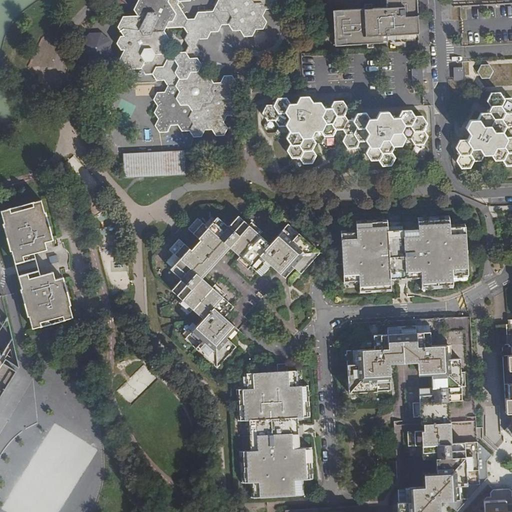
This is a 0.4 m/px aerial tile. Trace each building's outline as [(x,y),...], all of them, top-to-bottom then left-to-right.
[(139,0),(134,9),(138,15),(123,16),(118,26),(124,35),(122,35),(118,41),(121,48),(125,48),(119,58),(127,68),(142,68),(146,74),(153,73),(157,80),(165,79),(169,85),(166,91),(159,91),(155,99),(159,105),(155,112),(159,118),(156,125),(160,131),(167,131),(171,124),(178,124),(182,131),(190,130),(194,136),(201,136),(204,129),(212,129),(216,135),(223,135),(227,127),(223,121),(227,115),(233,114),(237,107),(233,101),(237,95),(232,89),(236,82),(231,76),(225,76),(221,83),(213,83),(209,77),(203,77),(198,70),(201,65),(197,58),(201,51),(197,45),(200,39),(207,39),(211,32),(218,32),(222,25),(230,25),(233,31),(241,31),(245,37),(252,36),(255,30),(262,30),(266,23),(262,16),(266,10),(273,9),(276,2),(274,0),(219,0),(213,12),(199,13),(195,19),(188,19),(178,5),(180,2),(190,1),(190,0),(139,0)] [(344,9),(335,10),(335,15),(337,40),(337,45),(346,45),(393,42),(419,41),(418,28),(417,11),(416,0),(385,0),(386,7),(364,8),(344,9)] [(111,51),(110,40),(102,32),(90,32),(82,41),(83,53),(92,60),(103,60),(111,51)] [(413,81),(423,81),(422,67),(413,67),(413,81)] [(460,140),(456,147),(460,154),(457,160),(461,167),(469,166),(472,160),(480,159),(483,153),(490,152),(495,159),(502,158),(506,165),(511,164),(511,138),(505,139),(501,132),(505,125),(511,125),(511,112),(511,111),(511,100),(511,99),(503,99),(499,93),(492,93),(488,100),(492,106),(489,113),(481,113),(478,120),(470,120),(467,127),(471,133),(467,140),(460,140)] [(267,107),(263,114),(268,119),(276,119),(280,124),(287,124),(292,131),(288,137),(294,143),(290,151),(294,156),(302,155),(305,161),(314,161),(317,155),(313,149),(316,142),(311,135),(315,129),(322,129),(326,135),(334,135),(337,128),(345,128),(348,134),(344,141),(347,147),(344,154),(348,160),(357,159),(360,153),(369,153),(373,159),(381,159),(385,167),(393,166),(397,158),(403,157),(406,151),(412,151),(416,157),(425,157),(430,150),(425,143),(429,137),(424,130),(428,124),(424,117),(416,117),(412,111),(404,111),(400,118),(393,118),(389,112),(381,113),(378,119),(372,119),(368,114),(360,114),(356,121),(349,121),(344,115),(348,107),(345,102),(337,102),(334,108),(324,109),(321,103),(313,103),(309,97),(301,98),(297,105),(290,105),(286,99),(278,99),(274,106),(267,107)] [(121,153),(123,178),(128,179),(186,176),(184,149),(121,153)] [(38,199),(0,209),(0,211),(3,223),(1,223),(7,249),(10,248),(13,262),(16,275),(20,288),(17,289),(24,315),(26,315),(30,328),(69,318),(66,305),(68,305),(61,277),(53,279),(51,272),(40,275),(39,269),(35,257),(34,251),(45,248),(43,241),(51,239),(45,212),(42,212),(38,199)] [(301,273),(320,252),(288,224),(271,243),(239,215),(229,226),(218,216),(208,227),(198,218),(183,234),(170,249),(180,258),(171,269),(182,279),(172,290),(204,318),(185,339),(217,367),(236,346),(226,337),(236,326),(224,316),(228,312),(233,306),(206,281),(202,278),(216,262),(230,247),(234,250),(261,275),(271,265),(282,275),(287,269),(291,265),(297,271),(301,273)] [(359,224),(341,226),(343,265),(344,274),(344,282),(362,281),(362,287),(394,285),(394,279),(402,278),(424,277),(424,283),(457,281),(457,277),(468,276),(468,272),(468,270),(465,219),(454,219),(454,215),(420,217),(421,226),(391,228),(390,219),(359,220),(359,224)] [(5,366),(7,363),(19,370),(17,360),(12,339),(7,318),(0,329),(0,299),(2,297),(0,297),(0,400),(17,374),(5,366)] [(467,498),(487,477),(478,470),(486,461),(491,455),(477,441),(451,443),(450,417),(449,401),(462,400),(460,358),(447,359),(446,345),(431,346),(430,331),(416,332),(416,325),(387,327),(388,334),(374,335),(374,349),(347,350),(349,392),(392,389),(390,363),(417,361),(418,370),(423,375),(431,374),(432,387),(419,388),(420,402),(412,403),(413,417),(424,417),(424,419),(425,430),(414,431),(407,431),(408,446),(422,445),(422,459),(436,458),(437,472),(423,473),(424,486),(409,487),(410,501),(397,502),(397,511),(437,511),(440,509),(439,500),(444,500),(457,511),(467,498)] [(297,385),(296,370),(287,370),(278,371),(244,373),(245,388),(239,388),(241,420),(249,420),(250,451),(243,451),(244,483),(250,482),(251,497),(304,494),(304,479),(307,479),(306,448),(301,448),(299,417),(304,417),(302,385),(297,385)] [(478,470),(487,477),(486,461),(478,470)] [(511,511),(511,495),(511,496),(511,493),(508,489),(493,490),(487,497),(474,511),(475,511),(511,511)]
